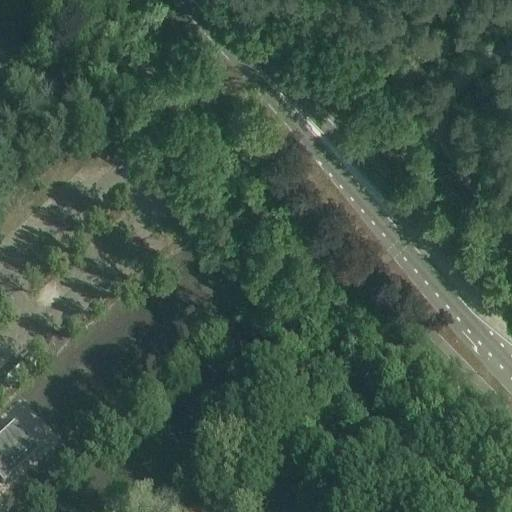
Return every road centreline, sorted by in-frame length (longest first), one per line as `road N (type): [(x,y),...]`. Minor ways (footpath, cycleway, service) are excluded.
road 1 (primary): [(266,78),(511,369)]
road 2 (primary): [(511,322),(266,78)]
road 3 (track): [(114,511),(251,386)]
